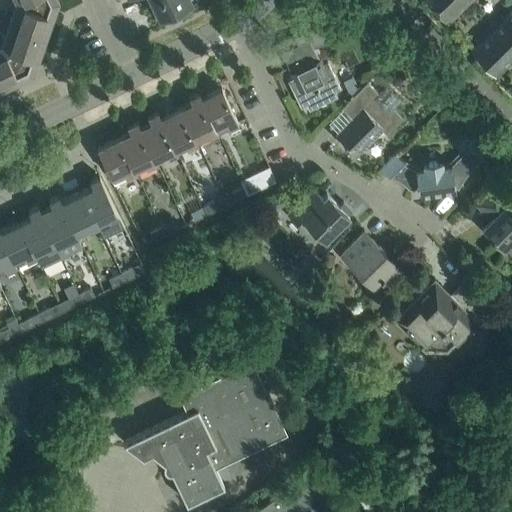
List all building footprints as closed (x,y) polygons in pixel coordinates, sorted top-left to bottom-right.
[(57,0),(15,0),(16,2),(1,45),(0,45),(0,88),(32,73),(57,0)] [(190,0),(149,0),(158,18),(191,2),(190,0)] [(425,0),(446,21),(467,0),(425,0)] [(348,11),(355,22),(369,14),(362,3),(348,11)] [(491,30),(472,49),(495,73),(511,57),(511,8),(495,26),(492,22),(488,26),(491,30)] [(293,77),(288,79),(300,106),(305,104),(314,107),(332,98),(335,89),(340,87),(328,60),(322,63),(314,46),(334,37),(326,21),(303,31),(294,36),(298,43),(300,43),(306,57),(288,66),(293,77)] [(384,88),(387,85),(396,77),(386,66),(374,78),(384,88)] [(355,114),(336,133),(345,141),(343,143),(355,155),(356,154),(382,128),(389,134),(405,118),(393,106),(401,98),(387,85),(384,88),(379,93),(367,81),(345,104),(355,114)] [(221,87),(201,96),(200,97),(217,132),(238,121),(221,87)] [(200,97),(201,96),(198,91),(188,96),(191,101),(180,107),(196,141),(217,132),(200,97)] [(196,141),(180,107),(160,116),(159,117),(175,152),(196,141)] [(159,117),(160,116),(157,111),(147,116),(150,121),(139,126),(138,127),(155,162),(175,152),(159,117)] [(138,127),(139,126),(136,121),(127,126),(129,131),(118,137),(135,171),(155,162),(138,127)] [(484,155),(489,149),(490,149),(476,134),(445,164),(438,165),(438,164),(437,163),(437,162),(436,162),(435,161),(434,161),(432,161),(430,162),(429,163),(428,164),(428,165),(428,166),(420,168),(394,154),(378,168),(388,174),(401,181),(405,184),(407,186),(408,187),(409,188),(410,188),(412,188),(413,188),(414,187),(415,187),(416,186),(417,185),(417,184),(421,186),(421,187),(421,188),(421,189),(422,189),(422,190),(424,191),(425,191),(426,191),(427,191),(428,190),(429,189),(434,192),(436,193),(438,193),(439,193),(443,193),(444,193),(446,192),(449,190),(451,189),(452,188),(452,187),(453,185),(458,188),(459,186),(463,180),(467,174),(471,170),(475,165),(479,160),(484,155)] [(135,171),(118,137),(97,147),(114,181),(135,171)] [(247,194),(276,180),(269,166),(240,180),(243,186),(247,194)] [(92,184),(81,190),(97,225),(102,237),(124,227),(99,175),(89,179),(92,184)] [(511,202),(495,185),(477,204),(491,217),(482,227),(503,248),(511,238),(511,202)] [(243,186),(231,191),(235,200),(247,194),(243,186)] [(313,187),(287,212),(306,231),(312,225),(326,239),(350,215),(348,213),(352,209),(344,201),(340,205),(327,192),(322,197),(313,187)] [(97,225),(81,190),(61,200),(59,200),(76,235),(97,225)] [(40,210),(39,210),(61,257),(82,247),(76,235),(59,200),(61,200),(58,194),(48,199),(50,205),(40,210)] [(213,200),(202,206),(206,214),(217,209),(213,200)] [(39,210),(40,210),(37,204),(27,209),(30,215),(20,220),(35,255),(41,267),(61,257),(39,210)] [(206,214),(202,206),(190,211),(194,220),(206,214)] [(35,255),(20,220),(0,229),(0,234),(14,265),(35,255)] [(172,220),(161,225),(165,234),(176,228),(172,220)] [(165,234),(161,225),(149,231),(153,239),(165,234)] [(364,230),(341,253),(372,283),(379,276),(381,278),(383,276),(386,280),(400,266),(364,230)] [(0,234),(0,271),(14,265),(0,234)] [(131,266),(120,272),(124,280),(135,275),(131,266)] [(124,280),(120,272),(108,278),(112,286),(124,280)] [(459,332),(485,306),(461,283),(450,294),(440,294),(430,285),(397,318),(412,333),(414,332),(427,345),(443,345),(452,336),(455,339),(460,334),(459,332)] [(90,287),(79,292),(83,300),(94,295),(90,287)] [(83,300),(79,292),(67,297),(71,306),(83,300)] [(49,306),(38,311),(42,320),(53,315),(49,306)] [(42,320),(38,311),(26,317),(30,326),(42,320)] [(8,326),(0,329),(0,338),(1,340),(12,334),(8,326)] [(164,461),(163,463),(163,464),(163,465),(163,466),(163,467),(164,468),(165,469),(166,470),(168,470),(170,470),(171,470),(186,501),(224,482),(215,464),(287,429),(251,357),(178,393),(187,410),(124,441),(142,456),(152,451),(164,461)] [(251,510),(252,511),(344,511),(312,466),(251,510)] [(410,511),(421,498),(409,489),(396,506),(403,511),(410,511)]
